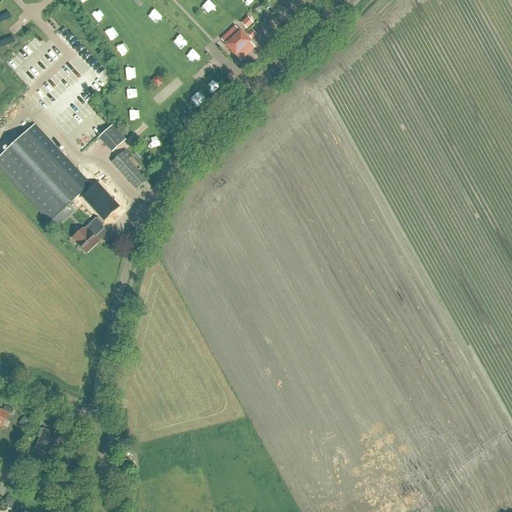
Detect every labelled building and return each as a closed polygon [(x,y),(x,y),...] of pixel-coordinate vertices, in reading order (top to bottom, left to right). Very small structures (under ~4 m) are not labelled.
[(142,0),(131,0),(140,9),(146,3),(142,0)] [(265,6),(271,13),(275,10),(269,3),(265,6)] [(97,9),(87,16),(94,25),(104,19),(97,9)] [(56,44),(68,32),(62,26),(50,38),(56,44)] [(236,27),(221,40),(240,61),(255,47),(236,27)] [(177,37),(171,41),(178,50),(183,46),(177,37)] [(50,39),(45,44),(50,49),(55,44),(50,39)] [(39,54),(44,48),(35,41),(30,47),(39,54)] [(122,44),(112,48),(116,59),(127,55),(122,44)] [(181,57),(190,65),(197,57),(188,49),(181,57)] [(130,69),(121,70),(121,78),(131,78),(130,69)] [(87,85),(86,76),(78,76),(78,85),(87,85)] [(151,87),(159,83),(155,76),(147,80),(151,87)] [(208,94),(214,88),(207,81),(200,87),(208,94)] [(57,93),(67,104),(80,93),(69,82),(57,93)] [(192,96),(186,101),(192,108),(199,103),(192,96)] [(102,129),(84,111),(58,138),(76,155),(102,129)] [(0,158),(0,168),(51,222),(56,217),(68,205),(73,201),(74,201),(83,211),(93,223),(88,227),(85,230),(84,228),(72,239),(86,254),(92,248),(99,242),(98,241),(96,239),(94,237),(104,228),(102,226),(127,203),(115,189),(101,174),(101,173),(90,183),(84,177),(81,174),(83,173),(84,171),(78,165),(75,167),(35,125),(0,158)] [(147,181),(128,160),(132,157),(126,150),(122,154),(112,163),(137,190),(145,182),(147,181)] [(56,228),(62,223),(56,217),(51,222),(56,228)] [(0,426),(2,428),(5,422),(9,414),(12,415),(14,410),(5,406),(3,411),(0,409),(0,426)] [(25,416),(20,421),(26,427),(31,421),(25,416)] [(52,451),(59,437),(59,436),(61,437),(63,433),(58,431),(56,436),(44,430),(38,445),(52,451)]
